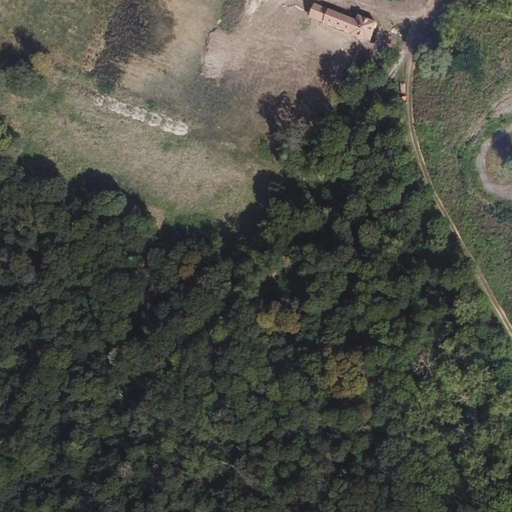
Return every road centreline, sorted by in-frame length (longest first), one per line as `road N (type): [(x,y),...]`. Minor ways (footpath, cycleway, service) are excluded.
road 1 (track): [(63,300),(77,287),(97,291),(217,391),(260,397),(372,460),(427,511)]
road 2 (track): [(435,0),(399,80),(404,115),(448,220),(511,336)]
road 3 (track): [(399,80),(301,230),(267,322),(260,397)]
road 4 (track): [(130,511),(63,300)]
